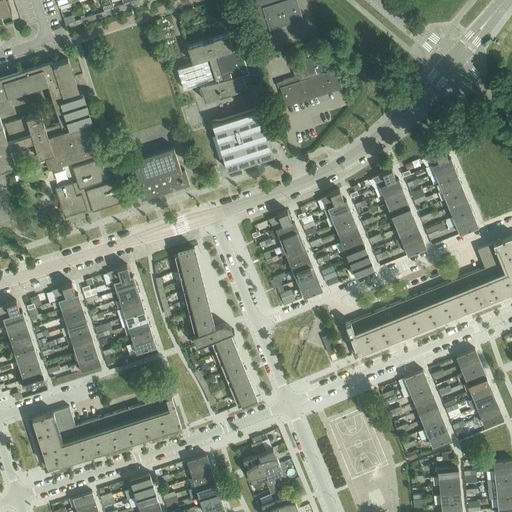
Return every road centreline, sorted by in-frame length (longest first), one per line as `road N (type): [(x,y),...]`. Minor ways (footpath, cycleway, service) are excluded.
road 1 (residential): [(211,214),(285,191),(359,153),(451,62)]
road 2 (residential): [(16,496),(286,404)]
road 3 (residential): [(255,326),(511,224)]
road 4 (residential): [(286,404),(511,311)]
road 5 (residential): [(0,284),(211,214)]
road 6 (residential): [(255,326),(211,214)]
